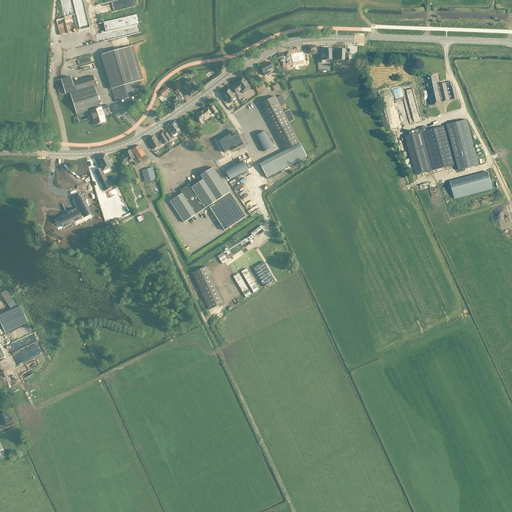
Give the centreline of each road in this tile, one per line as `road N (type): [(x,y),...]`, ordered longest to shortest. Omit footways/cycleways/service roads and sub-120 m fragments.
road 1 (secondary): [(0,149),(90,150),(126,141),(265,48),(304,36),(356,36)]
road 2 (secondary): [(511,42),(356,36)]
